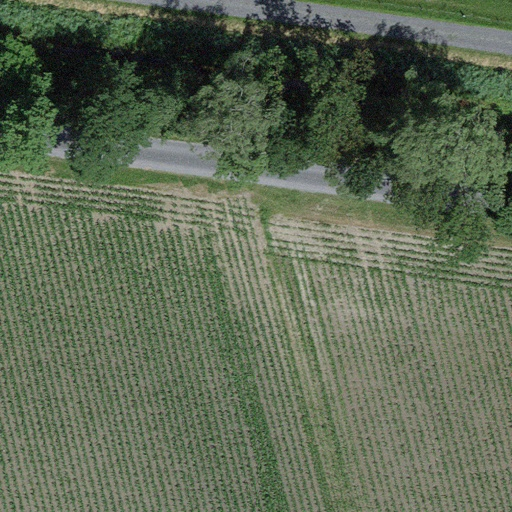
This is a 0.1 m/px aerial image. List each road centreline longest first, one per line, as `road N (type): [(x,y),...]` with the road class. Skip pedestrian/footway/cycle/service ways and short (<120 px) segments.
road 1 (track): [(0,135),(511,202)]
road 2 (track): [(511,46),(146,0)]
